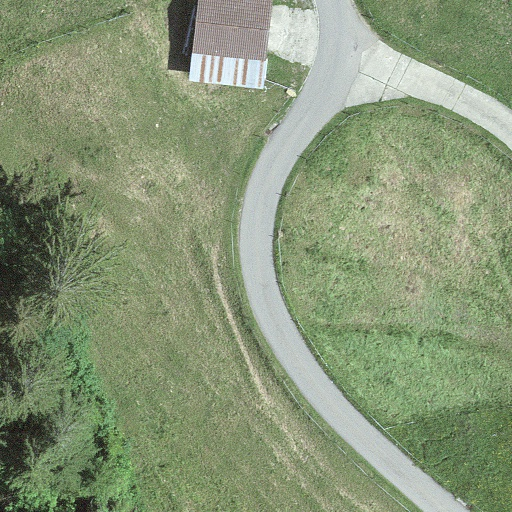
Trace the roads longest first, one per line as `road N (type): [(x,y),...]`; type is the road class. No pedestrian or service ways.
road 1 (unclassified): [(447,511),(311,382),(265,302),(256,266),(272,167),(334,76),(340,32),(333,0)]
road 2 (track): [(339,57),(430,84),(511,127)]
